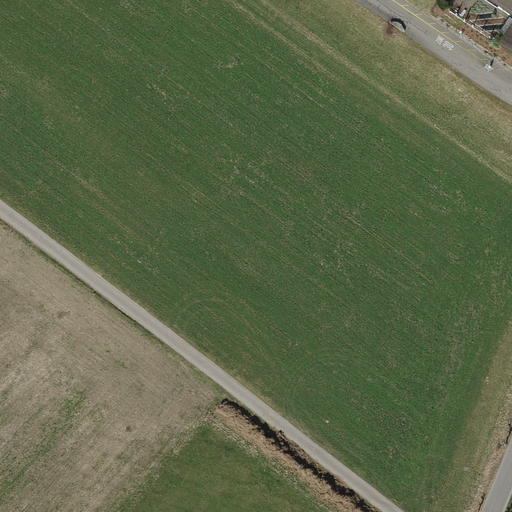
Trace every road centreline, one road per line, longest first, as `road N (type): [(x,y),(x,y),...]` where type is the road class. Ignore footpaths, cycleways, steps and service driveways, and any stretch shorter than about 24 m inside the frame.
road 1 (track): [(0,209),(395,511)]
road 2 (residential): [(371,0),(511,93)]
